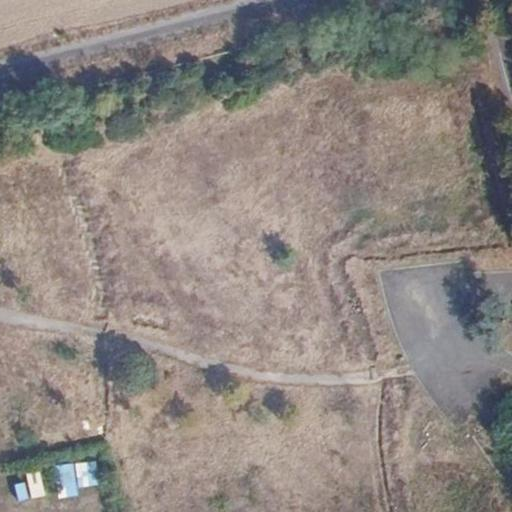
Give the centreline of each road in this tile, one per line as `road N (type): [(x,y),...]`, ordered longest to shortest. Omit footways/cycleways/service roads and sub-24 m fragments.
road 1 (track): [(0,73),(293,0)]
road 2 (residential): [(511,363),(449,335),(443,297),(455,284),(511,284)]
